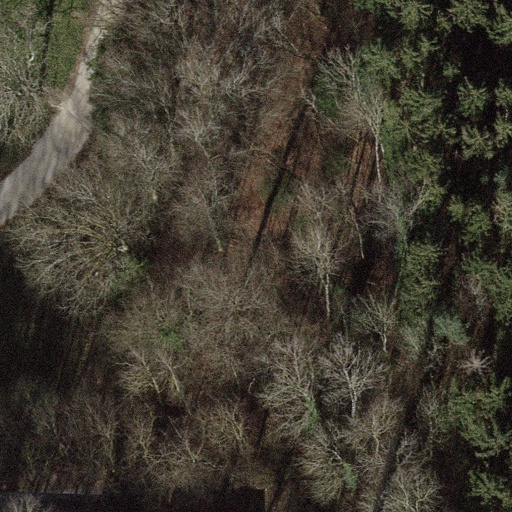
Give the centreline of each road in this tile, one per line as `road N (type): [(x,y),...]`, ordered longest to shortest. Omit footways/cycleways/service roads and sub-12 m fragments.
road 1 (track): [(135,0),(54,154),(0,208)]
road 2 (track): [(139,478),(0,485)]
